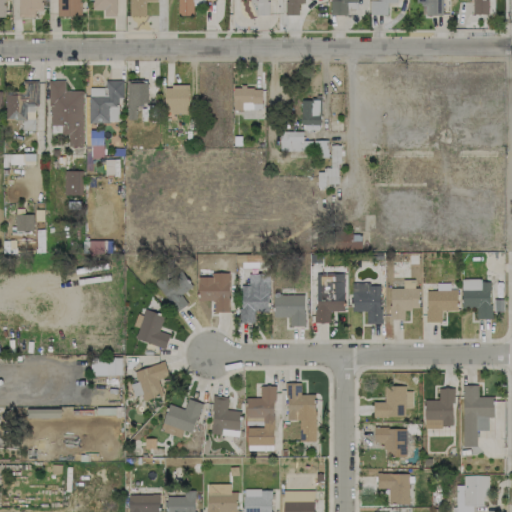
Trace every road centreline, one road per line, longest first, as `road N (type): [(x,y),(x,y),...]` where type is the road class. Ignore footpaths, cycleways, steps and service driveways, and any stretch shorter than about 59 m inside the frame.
road 1 (residential): [(0,48),(511,41)]
road 2 (residential): [(511,350),(344,362),(207,353)]
road 3 (residential): [(343,511),(344,362)]
